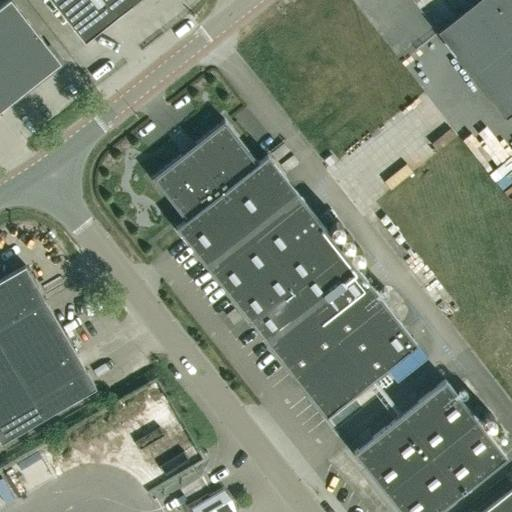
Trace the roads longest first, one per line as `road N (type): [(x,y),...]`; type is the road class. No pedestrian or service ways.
road 1 (unclassified): [(311,511),(40,168)]
road 2 (unclassified): [(254,0),(40,168)]
